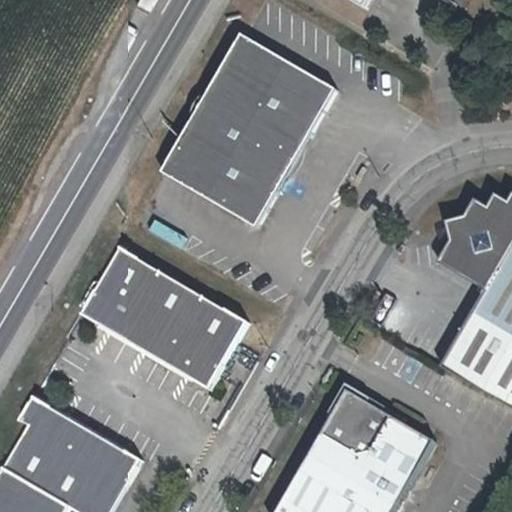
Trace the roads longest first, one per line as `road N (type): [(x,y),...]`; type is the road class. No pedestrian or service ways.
road 1 (residential): [(209,511),(391,206),(427,170),(478,147),(511,147)]
road 2 (secondary): [(192,0),(0,328)]
road 3 (unknown): [(450,160),(439,41),(448,0)]
